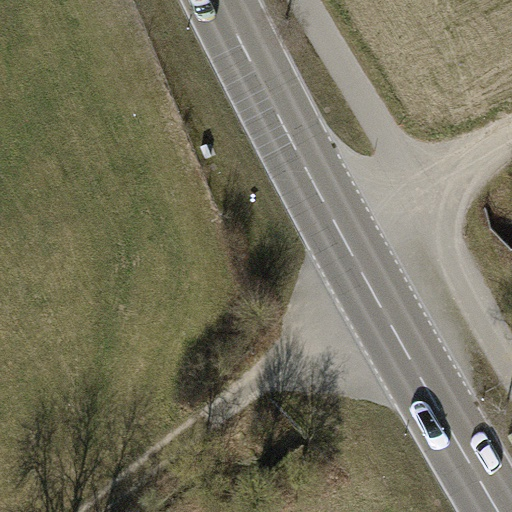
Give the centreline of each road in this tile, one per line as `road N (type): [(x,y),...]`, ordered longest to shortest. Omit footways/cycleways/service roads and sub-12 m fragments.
road 1 (secondary): [(217,0),(359,269),(504,511)]
road 2 (track): [(91,511),(287,361),(413,191),(511,133)]
